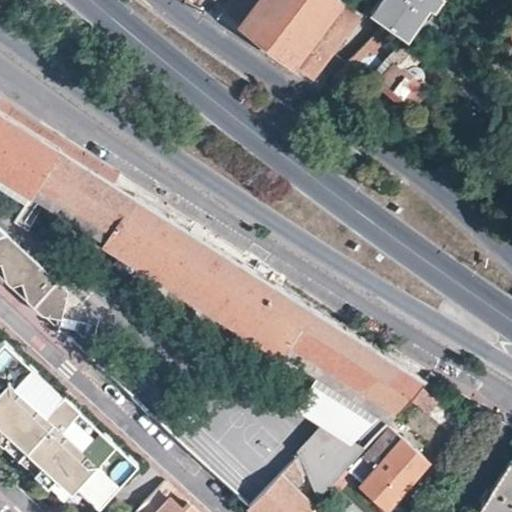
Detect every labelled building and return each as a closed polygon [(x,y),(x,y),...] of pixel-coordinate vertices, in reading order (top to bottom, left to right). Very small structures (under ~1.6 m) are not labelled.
[(311,76),(360,13),(343,0),(228,0),(223,7),(267,42),(311,76)] [(372,0),(369,5),(387,20),(406,32),(428,0),(432,0),(434,1),(434,0),(372,0)] [(431,87),(444,71),(402,38),(391,54),(389,53),(375,70),(413,102),(428,86),(431,87)] [(329,96),(337,100),(349,87),(342,80),(329,96)] [(0,177),(28,196),(30,193),(60,147),(65,138),(28,115),(19,109),(1,98),(0,97),(0,177)] [(117,171),(65,138),(60,147),(30,193),(44,201),(191,295),(220,247),(144,200),(112,180),(117,171)] [(44,201),(30,193),(28,196),(14,218),(27,226),(44,201)] [(68,289),(10,231),(0,234),(0,262),(3,261),(12,284),(25,281),(30,300),(44,313),(62,317),(68,289)] [(317,309),(220,247),(191,295),(381,415),(356,444),(362,448),(388,419),(410,395),(421,383),(425,378),(317,309)] [(0,345),(0,437),(80,511),(93,511),(141,461),(106,430),(93,444),(89,449),(64,425),(68,421),(84,405),(76,397),(67,390),(51,407),(48,411),(22,388),(26,384),(40,369),(6,338),(0,345)] [(421,383),(410,395),(426,410),(437,398),(421,383)] [(51,407),(26,384),(22,388),(48,411),(51,407)] [(356,444),(323,420),(293,453),(315,500),(362,448),(356,444)] [(93,444),(68,421),(64,425),(89,449),(93,444)] [(386,504),(426,458),(388,424),(365,450),(370,455),(363,463),(369,469),(359,480),(386,504)] [(300,478),(289,457),(249,502),(259,511),(303,511),(312,503),(293,486),(300,478)] [(511,511),(511,457),(510,457),(480,504),(490,511),(489,511),(511,511)] [(199,511),(165,480),(148,499),(159,508),(155,511),(199,511)] [(144,503),(135,511),(146,511),(149,509),(144,503)] [(316,511),(312,503),(303,511),(316,511)]
